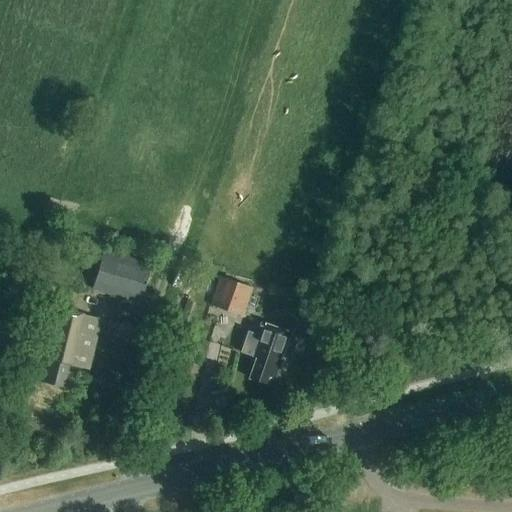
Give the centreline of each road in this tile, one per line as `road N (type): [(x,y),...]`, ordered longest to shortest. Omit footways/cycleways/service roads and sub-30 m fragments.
road 1 (tertiary): [(51,511),(359,436)]
road 2 (unclassified): [(511,509),(403,501),(383,492),(359,436)]
road 3 (tertiary): [(359,436),(511,396)]
